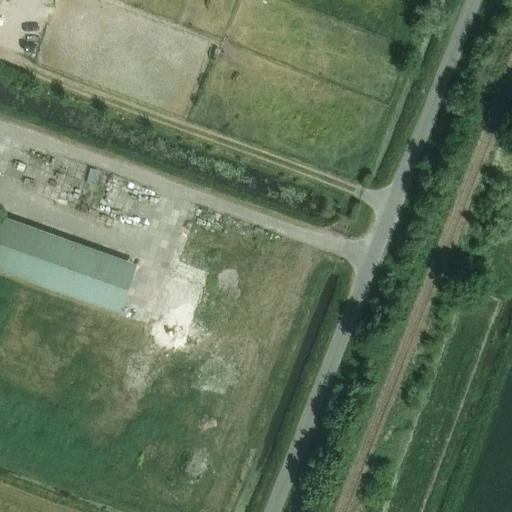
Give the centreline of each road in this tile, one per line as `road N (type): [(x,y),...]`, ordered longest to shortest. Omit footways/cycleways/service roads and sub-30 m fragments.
road 1 (unclassified): [(272,511),(473,0)]
road 2 (track): [(392,206),(0,56)]
